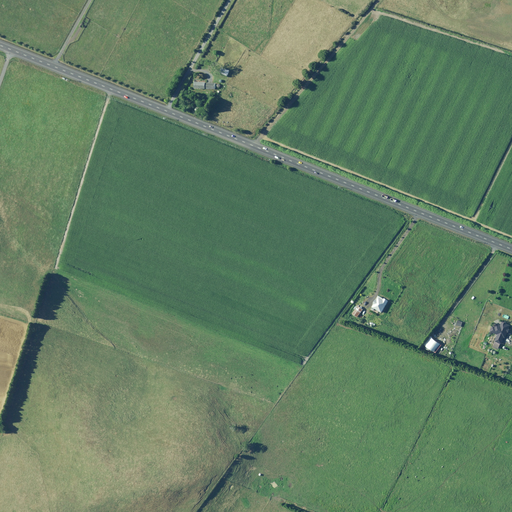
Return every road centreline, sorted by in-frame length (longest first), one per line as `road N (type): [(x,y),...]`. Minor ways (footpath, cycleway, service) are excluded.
road 1 (secondary): [(511,249),(0,45)]
road 2 (unknown): [(164,110),(227,0)]
